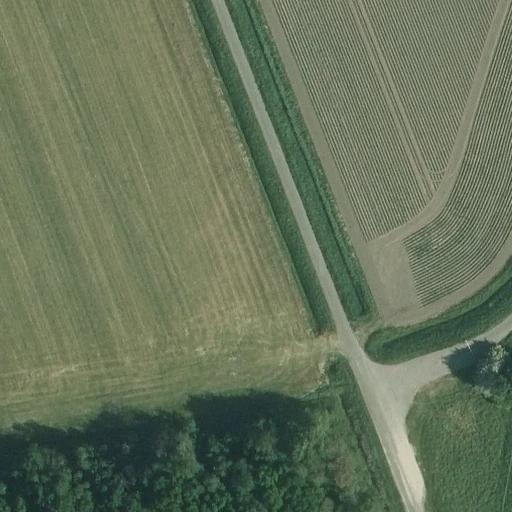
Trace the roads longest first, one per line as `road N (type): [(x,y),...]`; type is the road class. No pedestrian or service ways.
road 1 (unclassified): [(366,388),(215,0)]
road 2 (unclassified): [(366,388),(476,352),(511,327)]
road 3 (unclassified): [(410,511),(366,388)]
